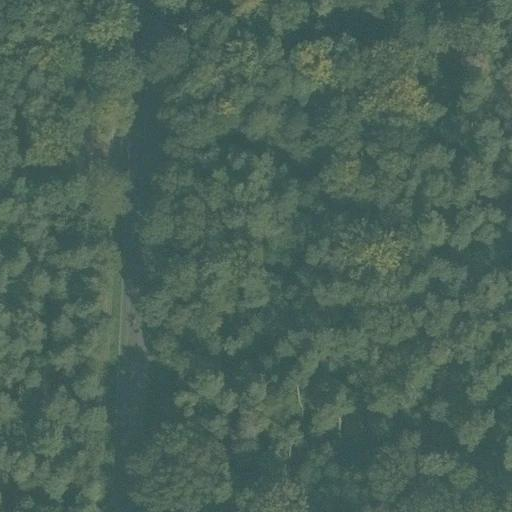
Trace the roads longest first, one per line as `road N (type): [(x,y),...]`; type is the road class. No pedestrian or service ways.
road 1 (primary): [(124,511),(143,135)]
road 2 (unclassified): [(143,135),(120,134),(0,200)]
road 3 (primary): [(143,135),(150,0)]
